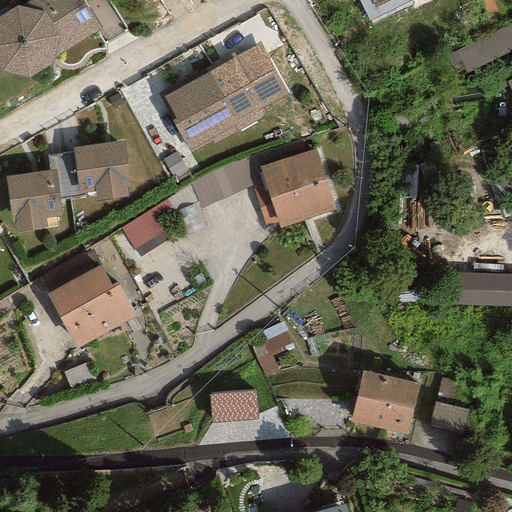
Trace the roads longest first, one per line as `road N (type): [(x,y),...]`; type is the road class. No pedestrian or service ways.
road 1 (unknown): [(0,477),(224,471),(378,448)]
road 2 (unclassified): [(288,0),(359,123),(343,235),(285,282)]
road 3 (unclassified): [(260,0),(0,133)]
road 4 (unknown): [(42,430),(98,415),(169,364)]
road 5 (residential): [(378,448),(511,488)]
